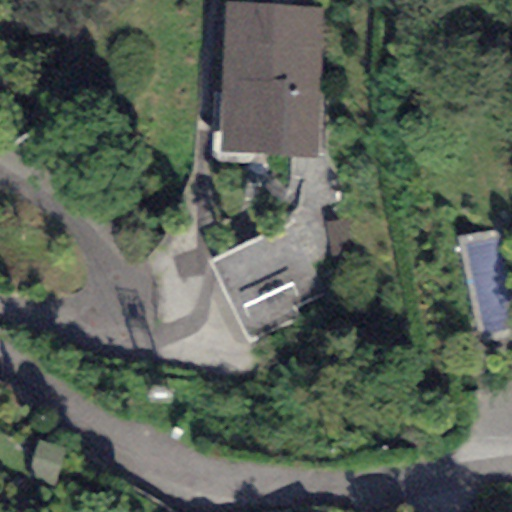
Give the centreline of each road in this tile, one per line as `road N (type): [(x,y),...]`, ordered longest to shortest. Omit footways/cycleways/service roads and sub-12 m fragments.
road 1 (residential): [(0,364),(179,475),(212,484),(334,488),(511,465)]
road 2 (residential): [(0,309),(83,315),(98,311),(116,289),(110,252),(94,231),(0,161)]
